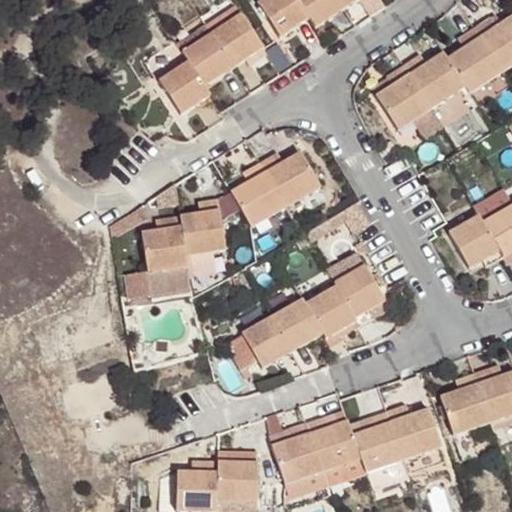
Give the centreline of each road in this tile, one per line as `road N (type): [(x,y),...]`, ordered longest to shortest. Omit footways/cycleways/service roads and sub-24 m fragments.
road 1 (residential): [(453,339),(321,76)]
road 2 (residential): [(176,429),(453,339)]
road 3 (residential): [(102,203),(128,195),(321,76)]
road 4 (residential): [(321,76),(426,0)]
